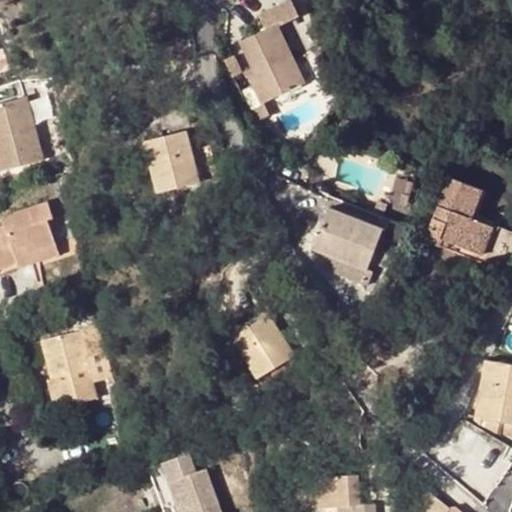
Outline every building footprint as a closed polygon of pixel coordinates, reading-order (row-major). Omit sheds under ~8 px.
[(277,25),(242,41),(257,75),(250,78),(262,104),(304,83),(277,25)] [(0,102),(0,164),(1,168),(44,157),(29,95),(0,102)] [(187,130),(145,141),(158,191),(199,180),(187,130)] [(450,242),(457,245),(473,251),(484,223),(471,217),(481,188),(450,176),(426,240),(447,248),(450,242)] [(5,221),(0,222),(0,262),(16,258),(17,263),(56,253),(46,217),(52,215),(48,199),(2,212),(5,221)] [(385,230),(331,209),(315,250),(369,272),(385,230)] [(494,227),(484,223),(473,251),(483,255),(494,227)] [(450,242),(447,248),(454,251),(457,245),(450,242)] [(266,310),(230,334),(258,378),(295,355),(266,310)] [(109,377),(97,325),(79,329),(87,370),(50,378),(46,379),(53,407),(94,398),(89,381),(109,377)] [(41,337),(50,378),(87,370),(79,329),(41,337)] [(511,364),(485,360),(474,425),(501,430),(502,422),(511,423),(511,364)] [(163,462),(181,511),(221,511),(205,468),(195,472),(188,452),(163,462)] [(181,511),(163,462),(148,468),(164,511),(181,511)] [(339,507),(360,505),(359,476),(319,479),(321,508),(339,507)] [(427,511),(426,511),(449,511),(454,505),(456,501),(429,490),(421,509),(427,511)]
